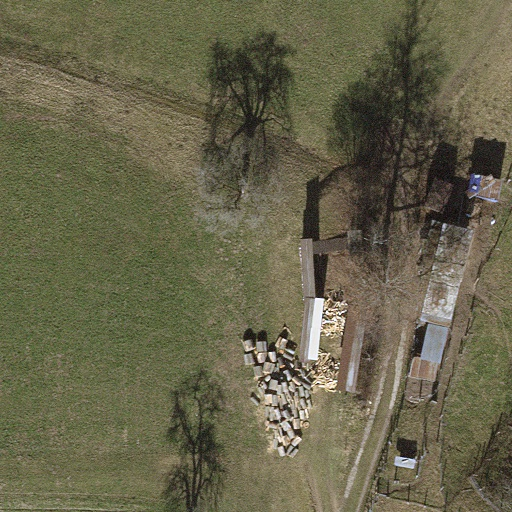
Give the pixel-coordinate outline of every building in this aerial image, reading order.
[(497,196),(471,188),(465,210),(491,218),(497,196)] [(451,201),(428,193),(418,221),(441,229),(451,201)] [(324,253),(294,254),(297,326),(327,325),(324,253)] [(359,337),(343,334),(333,387),(349,390),(359,337)] [(441,342),(426,338),(413,383),(428,387),(441,342)]
